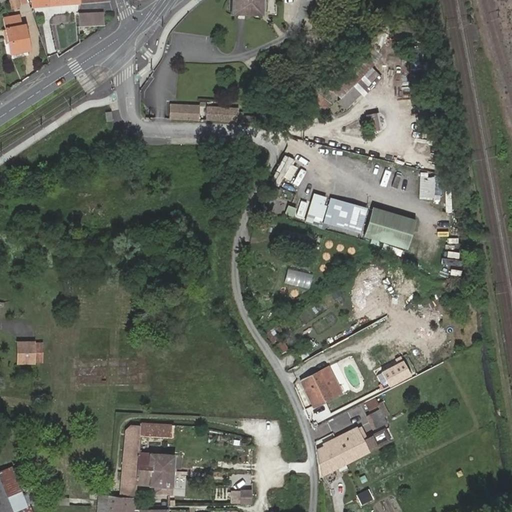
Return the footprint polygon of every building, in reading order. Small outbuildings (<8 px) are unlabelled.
[(29,0),(32,9),(38,9),(37,0),(29,0)] [(37,0),(38,9),(48,8),(80,5),(79,0),(37,0)] [(230,0),(230,15),(261,17),(262,0),(230,0)] [(17,1),(9,3),(11,9),(19,8),(17,1)] [(104,23),(103,14),(77,15),(78,24),(104,23)] [(2,19),(4,29),(20,25),(18,16),(2,19)] [(20,25),(4,29),(8,55),(29,51),(24,24),(20,25)] [(353,88),(372,69),(380,56),(363,45),(357,54),(325,86),(340,100),(337,103),(346,111),(361,96),(353,88)] [(317,88),(305,99),(327,112),(335,99),(317,88)] [(185,120),(197,120),(197,107),(186,106),(185,120)] [(223,122),(236,122),(236,115),(237,108),(205,107),(204,121),(210,121),(223,122)] [(368,128),(382,130),(385,114),(370,112),(368,128)] [(299,163),(284,155),(271,180),(281,185),(286,177),(291,179),(299,163)] [(432,197),(433,174),(421,173),(420,196),(432,197)] [(262,208),(273,211),(281,188),(271,184),(262,208)] [(306,223),(312,203),(300,200),(294,219),(306,223)] [(351,211),(352,207),(331,200),(324,223),(358,234),(364,215),(351,211)] [(365,211),(352,207),(351,211),(364,215),(365,211)] [(413,221),(371,208),(362,237),(404,249),(413,221)] [(304,252),(307,237),(283,230),(279,246),(304,252)] [(322,240),(307,237),(304,252),(318,255),(322,240)] [(315,288),(319,273),(289,266),(285,281),(315,288)] [(278,325),(266,333),(272,344),(284,336),(278,325)] [(281,362),(292,355),(283,340),(275,345),(276,346),(273,348),(281,362)] [(34,362),(34,343),(34,342),(16,342),(16,365),(34,365),(34,362)] [(43,343),(34,343),(34,362),(42,362),(43,343)] [(389,385),(411,373),(402,357),(380,369),(389,385)] [(303,380),(316,407),(332,399),(327,388),(335,384),(327,368),(325,369),(303,380)] [(312,409),(316,407),(303,380),(299,382),(312,409)] [(327,388),(332,399),(341,395),(335,384),(327,388)] [(372,386),(359,393),(363,401),(376,394),(372,386)] [(376,405),(373,399),(364,403),(368,412),(378,407),(376,405)] [(388,414),(382,402),(376,405),(378,407),(379,410),(383,417),(388,414)] [(379,410),(367,416),(370,423),(373,422),(376,427),(386,422),(383,417),(379,410)] [(107,497),(105,511),(133,511),(134,488),(153,488),(153,495),(171,495),(171,489),(172,489),(173,457),(139,454),(140,436),(171,438),(172,427),(139,425),(139,428),(138,441),(125,440),(119,498),(107,497)] [(366,438),(361,427),(357,429),(363,440),(366,438)] [(387,439),(377,444),(379,447),(392,441),(385,427),(372,434),(373,435),(374,437),(383,432),(387,439)] [(139,428),(131,428),(125,433),(125,440),(138,441),(139,428)] [(314,452),(319,478),(366,452),(377,446),(372,436),(361,442),(354,429),(323,446),(325,449),(314,452)] [(0,482),(11,511),(12,511),(29,506),(32,506),(29,495),(22,498),(11,468),(0,472),(0,482)] [(0,511),(11,511),(0,482),(0,511)] [(357,495),(361,504),(373,499),(368,489),(357,495)] [(242,492),(228,492),(228,505),(242,505),(242,492)] [(251,492),(242,492),(242,505),(251,505),(251,492)] [(96,511),(105,511),(107,497),(97,497),(97,508),(96,511)]
